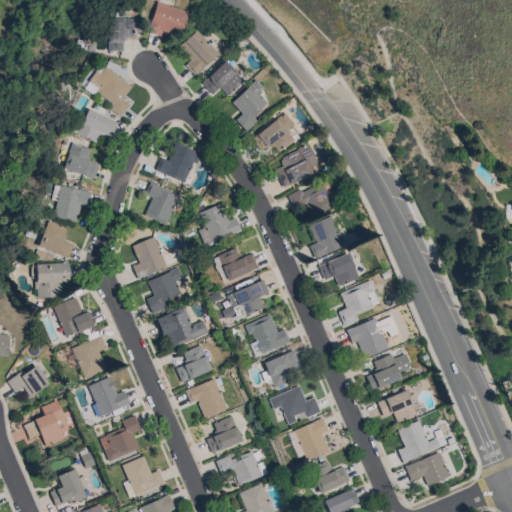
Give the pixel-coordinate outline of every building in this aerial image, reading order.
[(188,12),(179,37),(161,31),(159,36),(146,31),(156,1),(188,12)] [(134,38),(126,38),(126,40),(122,40),(122,51),(119,51),(119,59),(109,57),(109,51),(107,51),(107,39),(107,10),(121,10),(121,18),(122,18),(134,18),(134,38)] [(184,66),(190,60),(177,47),(195,30),(208,44),(212,41),(220,50),(200,70),(194,76),(184,66)] [(219,88),(211,95),(201,83),(225,60),(243,81),(228,95),(227,95),(226,96),(219,88)] [(131,87),(121,99),(129,104),(119,117),(107,108),(110,103),(94,92),(96,89),(87,82),(95,71),(96,72),(99,68),(101,70),(104,66),(131,87)] [(257,93),(266,103),(251,116),(255,121),(245,131),(235,120),(241,114),(231,103),(248,86),(248,85),(254,79),(262,88),(257,93)] [(70,131),(78,113),(84,115),(87,108),(117,123),(110,137),(100,132),(95,143),(70,131)] [(285,131),(292,140),(278,152),(273,146),(270,147),(268,144),(260,151),(250,139),(283,112),(293,125),(285,131)] [(159,157),(167,161),(168,158),(167,158),(174,142),(200,153),(196,164),(192,162),(191,164),(190,164),(188,169),(183,182),(154,170),(159,157)] [(86,157),(89,158),(88,161),(98,164),(93,179),(80,174),(62,168),(71,143),(84,148),(84,147),(89,149),(86,157)] [(273,170),(281,166),(279,161),(282,159),(281,158),(298,149),(297,148),(307,143),(317,164),(309,168),(311,173),(282,188),(273,170)] [(178,195),(172,207),(173,207),(164,225),(143,215),(151,198),(144,194),(149,182),(178,195)] [(299,189),(301,192),(321,182),(333,206),(311,217),(304,204),(293,210),(286,196),(299,189)] [(87,206),(79,204),(79,206),(76,222),(52,216),(55,201),(50,199),(53,185),(59,186),(59,185),(81,191),(81,190),(90,192),(87,206)] [(196,230),(204,227),(198,213),(219,204),(227,221),(232,219),(231,218),(233,217),(240,231),(238,232),(237,232),(231,235),(231,234),(203,246),(196,230)] [(511,227),(511,226),(511,219),(504,218),(503,217),(505,205),(506,205),(511,205),(511,227)] [(342,245),(322,254),(323,254),(314,258),(308,246),(315,242),(314,240),(313,241),(307,226),(329,216),(342,245)] [(66,259),(36,246),(38,241),(33,238),(39,224),(44,227),(47,221),(65,229),(62,236),(65,237),(63,240),(73,244),(66,259)] [(165,267),(139,278),(139,279),(137,280),(131,266),(138,263),(131,246),(152,236),(165,267)] [(256,268),(226,280),(216,255),(233,248),(236,255),(239,254),(240,257),(250,253),(256,268)] [(338,286),(338,285),(337,286),(333,276),(323,280),(317,266),(347,253),(358,278),(338,286)] [(35,289),(33,289),(33,280),(35,280),(35,278),(31,279),(30,277),(29,268),(31,266),(34,266),(34,264),(66,263),(67,267),(68,277),(67,277),(67,281),(59,282),(60,297),(36,298),(35,289)] [(152,296),(146,281),(177,268),(181,278),(174,281),(180,294),(162,301),(165,308),(151,314),(145,299),(152,296)] [(267,292),(257,297),(262,308),(236,319),(233,314),(223,318),(219,310),(229,306),(224,296),(229,294),(227,288),(245,280),(248,286),(262,280),(267,292)] [(369,280),(373,290),(372,291),(377,303),(372,305),(372,306),(354,314),(356,320),(343,326),(336,312),(345,308),(339,293),(369,280)] [(210,304),(207,297),(218,292),(221,299),(210,304)] [(51,307),(73,298),(73,299),(74,298),(81,314),(88,311),(94,325),(77,333),(76,331),(64,336),(51,307)] [(170,348),(164,334),(160,336),(153,319),(182,307),(190,325),(201,320),(206,333),(170,348)] [(268,314),(275,332),(283,329),(288,342),(253,357),(248,344),(253,341),(250,333),(247,335),(243,325),(268,314)] [(374,317),(376,322),(390,316),(397,333),(389,337),(387,332),(386,333),(386,331),(381,333),(387,348),(363,359),(355,341),(350,343),(345,330),(374,317)] [(88,341),(85,335),(95,331),(98,336),(99,336),(105,349),(97,352),(105,369),(83,379),(70,348),(88,341)] [(0,334),(8,335),(6,357),(0,356),(0,334)] [(200,345),(210,370),(180,382),(174,368),(184,365),(182,361),(184,360),(181,352),(200,345)] [(299,368),(287,373),(290,380),(272,388),(262,362),(292,350),(299,368)] [(392,359),(404,353),(410,368),(398,373),(400,378),(378,388),(377,387),(371,390),(365,377),(374,373),(373,369),(375,368),(372,361),(390,354),(392,359)] [(48,384),(28,397),(22,387),(13,393),(5,381),(20,371),(22,374),(35,365),(48,384)] [(86,386),(108,377),(115,394),(120,392),(120,391),(122,390),(128,403),(99,416),(86,386)] [(226,408),(204,418),(204,417),(203,417),(196,403),(198,402),(197,400),(189,404),(183,390),(193,386),(193,387),(213,378),(226,408)] [(297,386),(303,401),(312,397),(319,412),(304,418),(302,412),(292,416),(294,422),(286,425),(278,406),(271,409),(267,399),(297,386)] [(396,423),(391,412),(382,416),(376,402),(405,390),(416,415),(396,423)] [(44,446),(39,434),(28,439),(22,425),(33,421),(32,419),(43,415),(39,407),(56,400),(63,418),(60,419),(62,424),(61,424),(64,431),(60,433),(62,439),(44,446)] [(107,461),(98,439),(104,436),(104,435),(122,427),(120,421),(134,415),(140,430),(131,433),(138,448),(107,461)] [(230,416),(241,440),(210,453),(204,439),(214,435),(213,431),(215,430),(212,423),(230,416)] [(326,430),(319,434),(320,436),(321,435),(327,450),(326,450),(326,451),(304,461),(292,431),(312,422),(312,421),(321,417),(326,430)] [(404,462),(404,463),(402,464),(396,450),(398,449),(403,447),(396,430),(418,420),(427,442),(435,438),(439,447),(404,462)] [(286,433),(294,457),(299,455),(292,431),(286,433)] [(257,466),(262,464),(266,473),(261,475),(261,476),(238,486),(232,471),(224,474),(223,474),(220,475),(214,461),(228,455),(228,456),(235,453),(236,457),(250,451),(257,466)] [(448,477),(426,486),(422,475),(411,480),(409,481),(403,467),(438,452),(448,477)] [(150,473),(157,470),(163,483),(133,496),(120,465),(142,456),(150,473)] [(325,461),(328,468),(331,467),(332,471),(342,466),(348,481),(318,494),(307,469),(325,461)] [(85,498),(69,505),(67,501),(54,507),(48,492),(57,488),(56,486),(60,485),(56,476),(73,469),(85,498)] [(101,478),(107,493),(96,498),(89,483),(101,478)] [(242,511),(245,511),(237,493),(260,483),(272,511),(242,511)] [(327,511),(322,501),(351,488),(357,502),(348,507),(349,509),(347,510),(347,511),(327,511)] [(139,511),(138,508),(162,498),(161,497),(167,494),(173,508),(168,510),(168,511),(139,511)]
